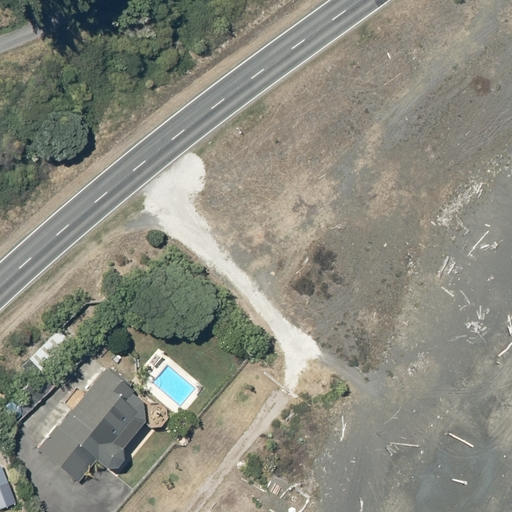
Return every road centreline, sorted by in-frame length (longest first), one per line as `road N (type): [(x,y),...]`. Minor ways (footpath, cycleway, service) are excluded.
road 1 (trunk): [(0,248),(151,119),(319,0)]
road 2 (trunk): [(264,0),(180,55),(0,202)]
